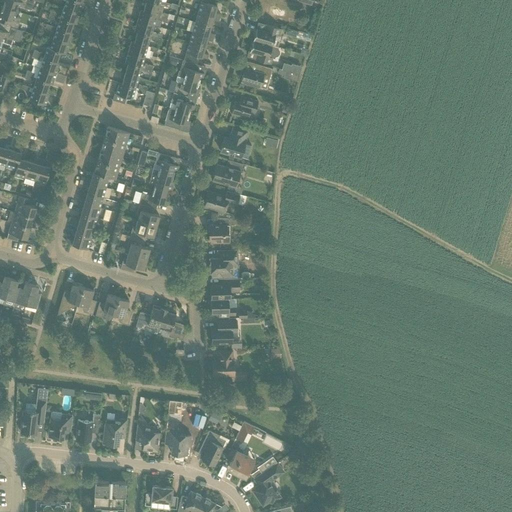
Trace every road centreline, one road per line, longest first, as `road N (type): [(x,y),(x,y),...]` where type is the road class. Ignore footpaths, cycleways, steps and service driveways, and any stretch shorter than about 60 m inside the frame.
road 1 (residential): [(241,511),(228,490),(187,472),(40,455),(13,464)]
road 2 (residential): [(198,145),(246,0)]
road 3 (residential): [(160,282),(198,145)]
road 4 (residential): [(198,145),(70,108)]
road 5 (residential): [(52,255),(74,171),(62,135)]
